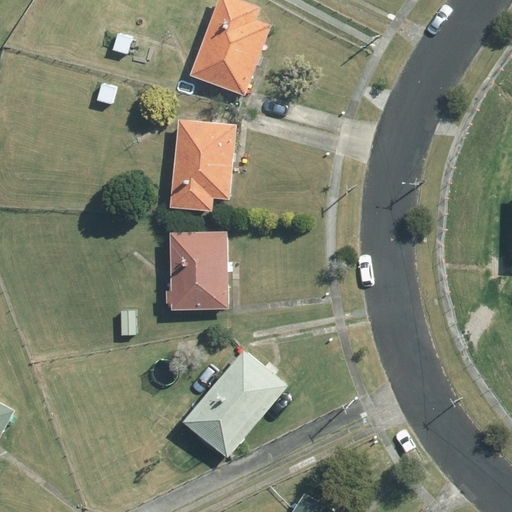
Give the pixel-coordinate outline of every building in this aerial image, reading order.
[(265,0),(224,0),(196,72),(249,93),(277,22),(260,15),(265,0)] [(140,36),(122,28),(113,51),(132,58),(140,36)] [(124,85),(104,79),(97,99),(117,105),(124,85)] [(244,121),(184,116),(177,205),(221,208),(222,194),(238,195),(244,121)] [(239,232),(181,228),(176,304),(234,308),(239,232)] [(297,382),(251,345),(195,415),(241,452),(297,382)] [(0,449),(25,408),(0,392),(0,449)] [(349,511),(310,488),(295,511),(349,511)]
